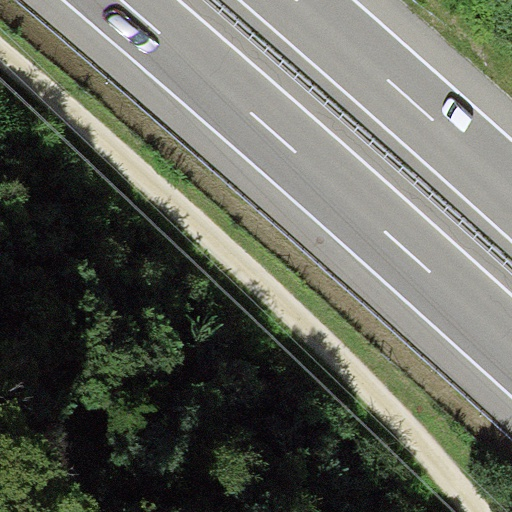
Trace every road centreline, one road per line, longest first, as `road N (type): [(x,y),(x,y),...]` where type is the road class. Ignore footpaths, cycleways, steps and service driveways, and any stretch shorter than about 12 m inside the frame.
road 1 (track): [(473,511),(435,456),(0,58)]
road 2 (motorway): [(117,0),(511,348)]
road 3 (motorway): [(511,186),(302,0)]
